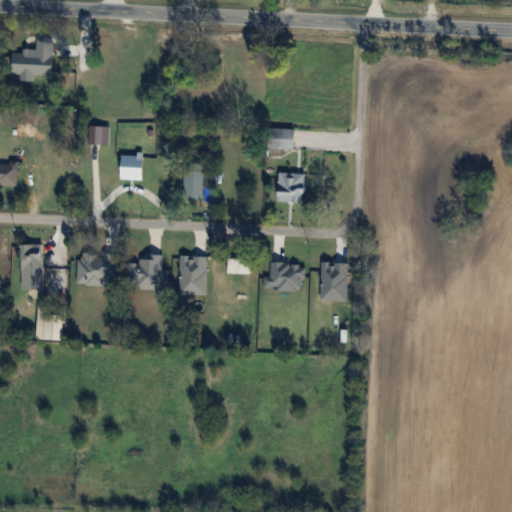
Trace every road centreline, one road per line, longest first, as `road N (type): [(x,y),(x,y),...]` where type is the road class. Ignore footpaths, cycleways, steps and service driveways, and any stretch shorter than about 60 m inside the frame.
road 1 (secondary): [(511,29),(114,11)]
road 2 (residential): [(348,221),(323,231),(0,216)]
road 3 (residential): [(348,221),(365,22)]
